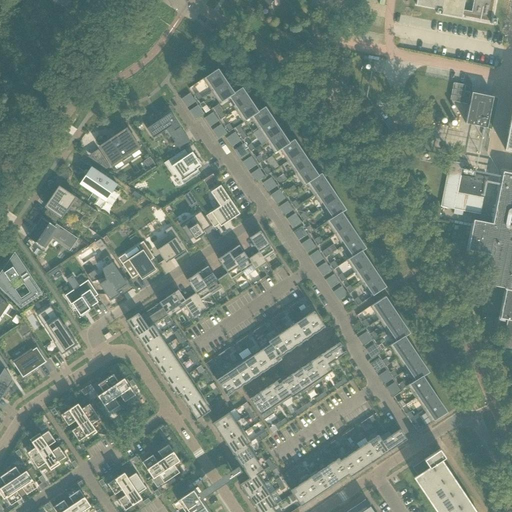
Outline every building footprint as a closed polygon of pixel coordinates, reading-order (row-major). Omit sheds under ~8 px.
[(255,0),(267,8),(273,0),(255,0)] [(511,0),(416,0),(416,5),(438,9),(437,14),(496,25),(497,20),(493,19),(496,0),(511,0)] [(303,5),(296,1),(294,3),(300,9),(303,5)] [(307,50),(311,44),(307,40),(302,46),(307,50)] [(374,69),(375,57),(364,56),(363,68),(374,69)] [(218,69),(202,79),(211,91),(226,81),(218,69)] [(226,81),(211,91),(219,104),(227,98),(234,93),(226,81)] [(453,83),(449,101),(452,101),(468,105),(470,92),(464,91),(465,85),(453,83)] [(234,93),(227,98),(235,110),(250,99),(242,87),(234,93)] [(189,92),(180,98),(194,119),(203,113),(189,92)] [(464,124),(485,127),(491,96),(470,92),(468,105),(464,124)] [(511,96),(510,96),(501,140),(507,142),(506,150),(511,150),(511,96)] [(250,99),(235,110),(243,122),(250,118),(250,117),(258,111),(250,99)] [(258,111),(250,117),(250,118),(258,129),(273,119),(265,107),(258,111)] [(203,114),(215,138),(226,132),(213,108),(203,114)] [(147,129),(146,129),(153,139),(167,129),(170,135),(175,131),(178,136),(179,136),(184,133),(170,113),(162,119),(147,129)] [(273,119),(258,129),(266,141),(281,131),(273,119)] [(252,183),(263,177),(237,129),(226,134),(252,183)] [(106,145),(101,148),(112,165),(121,160),(123,163),(132,157),(130,154),(138,148),(126,130),(121,134),(119,130),(114,133),(115,134),(108,139),(107,137),(103,140),(106,145)] [(281,131),(266,141),(274,153),(279,150),(279,149),(289,142),(281,131)] [(289,142),(279,149),(279,150),(287,161),(302,151),(294,139),(289,142)] [(176,141),(172,144),(177,151),(179,150),(180,151),(181,150),(181,149),(176,141)] [(302,151),(287,161),(295,173),(310,163),(302,151)] [(192,152),(171,166),(184,184),(200,173),(197,169),(201,167),(196,160),(197,159),(192,152)] [(104,159),(97,163),(106,170),(110,167),(104,159)] [(449,161),(440,207),(480,215),(480,214),(483,198),(484,198),(487,181),(474,179),(452,174),(455,162),(449,161)] [(310,163),(295,173),(303,186),(306,184),(306,183),(318,175),(310,163)] [(85,175),(79,184),(106,202),(117,185),(91,167),(86,174),(85,175)] [(511,173),(503,172),(493,224),(473,220),(468,250),(490,255),(484,284),(506,288),(500,318),(507,320),(504,336),(511,337),(511,173)] [(318,175),(306,183),(306,184),(314,196),(329,185),(321,173),(318,175)] [(220,206),(206,216),(214,228),(219,225),(226,220),(228,218),(229,219),(230,219),(231,219),(232,219),(240,214),(220,185),(210,192),(220,206)] [(329,185),(314,196),(322,208),(338,198),(329,185)] [(48,202),(44,208),(47,209),(61,219),(70,207),(83,216),(79,222),(88,228),(98,213),(59,186),(48,202)] [(243,201),(252,194),(248,190),(240,197),(243,201)] [(338,198),(322,208),(330,219),(330,220),(342,212),(346,210),(338,198)] [(200,211),(179,226),(193,245),(202,239),(200,237),(205,234),(203,231),(210,226),(200,211)] [(330,219),(326,222),(334,235),(350,224),(342,212),(330,220),(330,219)] [(35,227),(28,238),(45,250),(46,249),(45,249),(46,248),(48,244),(49,244),(50,241),(53,237),(59,240),(59,241),(62,243),(71,249),(78,239),(56,224),(56,225),(55,227),(41,218),(36,225),(35,227)] [(350,224),(334,235),(342,247),(358,236),(350,224)] [(154,245),(153,246),(164,261),(166,264),(173,258),(184,251),(179,244),(181,242),(171,227),(165,231),(169,237),(155,246),(154,245)] [(260,231),(249,238),(258,252),(253,256),(261,267),(267,263),(264,259),(275,253),(260,231)] [(106,236),(102,238),(106,244),(110,241),(106,236)] [(358,236),(342,247),(350,258),(350,259),(362,251),(366,248),(358,236)] [(141,251),(122,264),(132,279),(138,275),(141,280),(147,276),(156,270),(150,261),(154,258),(143,242),(137,246),(141,251)] [(239,245),(229,252),(242,272),(251,265),(254,269),(255,271),(261,267),(253,256),(248,259),(239,245)] [(350,258),(346,260),(355,273),(370,263),(362,251),(350,259),(350,258)] [(229,252),(218,259),(227,273),(222,277),(229,288),(233,285),(235,284),(233,280),(243,274),(242,272),(229,252)] [(12,267),(4,273),(9,282),(18,276),(29,293),(21,298),(15,290),(8,294),(14,303),(16,302),(20,309),(42,294),(18,257),(9,263),(12,267)] [(106,280),(99,284),(103,290),(109,300),(110,301),(120,295),(117,291),(122,287),(119,283),(124,279),(113,264),(112,262),(102,269),(106,280)] [(272,271),(267,263),(261,267),(266,275),(272,271)] [(370,263),(355,273),(363,285),(378,275),(370,263)] [(254,269),(251,265),(242,272),(243,274),(244,275),(254,269)] [(207,266),(197,273),(212,295),(221,288),(224,292),(229,288),(222,277),(217,280),(207,266)] [(197,273),(188,280),(196,293),(190,296),(198,308),(203,304),(202,301),(212,295),(197,273)] [(378,275),(363,285),(371,297),(386,287),(378,275)] [(73,290),(65,296),(71,305),(72,304),(80,316),(90,309),(89,308),(98,302),(95,297),(98,295),(88,280),(79,286),(72,276),(66,280),(73,290)] [(233,285),(229,288),(233,293),(234,295),(238,292),(233,285)] [(233,293),(229,288),(224,292),(227,297),(233,293)] [(179,290),(159,303),(163,308),(168,316),(169,318),(185,307),(193,319),(196,316),(201,313),(198,308),(190,296),(186,300),(179,290)] [(370,307),(378,319),(393,308),(392,307),(392,308),(386,299),(386,298),(385,296),(370,307)] [(0,317),(8,305),(0,297),(0,317)] [(51,320),(44,324),(56,342),(54,343),(58,350),(61,355),(70,349),(71,349),(76,345),(63,325),(58,318),(50,307),(45,310),(51,320)] [(138,313),(126,321),(137,336),(153,325),(153,326),(163,318),(167,316),(168,316),(163,308),(143,321),(140,316),(138,313)] [(378,319),(386,331),(401,320),(400,319),(400,320),(394,311),(394,310),(393,308),(378,319)] [(312,309),(303,316),(304,318),(315,334),(317,332),(323,328),(325,327),(312,309)] [(201,313),(196,316),(199,321),(204,318),(201,313)] [(304,318),(296,323),(306,339),(308,338),(314,334),(315,334),(304,318)] [(386,331),(394,343),(404,336),(405,336),(410,333),(408,331),(408,332),(402,323),(402,322),(401,320),(386,331)] [(24,323),(21,326),(26,334),(30,332),(24,323)] [(296,323),(287,329),(298,345),(299,344),(305,340),(306,339),(296,323)] [(153,325),(137,336),(143,346),(159,335),(153,326),(153,325)] [(286,327),(276,333),(288,351),(290,350),(296,346),(298,345),(287,329),(286,327)] [(357,336),(370,358),(379,353),(367,331),(357,336)] [(276,333),(267,340),(269,342),(279,358),(280,357),(281,356),(287,352),(288,351),(276,333)] [(159,335),(143,346),(150,356),(166,345),(159,335)] [(394,343),(389,346),(397,358),(412,348),(412,347),(411,347),(405,338),(406,338),(405,336),(404,336),(394,343)] [(511,339),(504,338),(502,347),(511,349),(511,339)] [(269,342),(260,348),(261,350),(272,366),(281,360),(280,357),(279,358),(269,342)] [(340,344),(339,343),(338,343),(338,344),(333,347),(322,354),(322,355),(328,364),(346,352),(342,347),(340,344)] [(166,345),(150,356),(157,366),(175,354),(168,344),(166,345)] [(36,348),(13,363),(18,371),(24,380),(32,374),(31,372),(46,362),(36,348)] [(247,348),(238,354),(242,360),(254,378),(256,377),(255,376),(257,374),(257,375),(261,372),(262,373),(264,372),(253,356),(251,354),(247,348)] [(397,358),(405,370),(420,360),(420,359),(419,359),(413,350),(414,350),(412,348),(397,358)] [(261,350),(253,356),(264,372),(272,366),(261,350)] [(175,354),(157,366),(164,376),(181,364),(175,354)] [(322,354),(317,357),(316,356),(312,359),(313,360),(312,361),(322,377),(332,370),(328,364),(322,355),(322,354)] [(0,400),(2,398),(13,381),(5,370),(5,369),(7,368),(8,368),(0,355),(0,400)] [(242,360),(233,366),(245,384),(247,383),(253,379),(254,378),(242,360)] [(420,360),(405,370),(413,382),(422,375),(423,376),(429,372),(428,370),(427,371),(421,362),(422,362),(420,360)] [(312,361),(307,364),(306,363),(302,366),(303,367),(301,368),(312,384),(313,386),(324,379),(322,377),(312,361)] [(181,364),(164,376),(170,386),(188,374),(181,364)] [(233,366),(224,372),(225,374),(236,390),(238,389),(244,385),(245,384),(233,366)] [(301,368),(297,371),(296,369),(292,372),(293,374),(291,375),(302,391),(303,393),(313,386),(312,384),(301,368)] [(113,374),(98,385),(103,393),(105,391),(108,389),(109,390),(115,399),(119,396),(120,395),(114,387),(113,386),(118,382),(114,376),(113,374)] [(188,374),(170,386),(177,397),(180,395),(195,384),(188,374)] [(225,374),(216,380),(227,396),(229,395),(235,391),(236,390),(225,374)] [(118,382),(113,386),(114,387),(120,395),(121,397),(122,399),(124,402),(126,401),(130,398),(134,396),(135,395),(140,392),(136,385),(132,380),(129,375),(124,379),(120,381),(118,382)] [(282,381),(281,382),(290,396),(291,397),(292,398),(302,391),(291,375),(287,377),(286,376),(282,379),(283,380),(282,381)] [(419,396),(431,388),(430,386),(429,387),(423,378),(424,377),(423,376),(422,375),(413,382),(407,386),(408,387),(416,398),(419,396)] [(281,382),(282,381),(280,379),(276,382),(271,385),(269,386),(270,386),(280,402),(281,404),(291,397),(290,396),(281,382)] [(195,384),(180,395),(188,407),(204,397),(195,384)] [(259,393),(271,411),(281,404),(280,402),(270,386),(269,386),(266,388),(266,389),(261,392),(261,391),(259,393)] [(439,400),(438,398),(437,399),(431,390),(432,389),(431,388),(419,396),(416,398),(424,410),(427,408),(439,400)] [(103,393),(98,396),(106,409),(108,412),(109,413),(110,412),(111,411),(113,410),(119,406),(115,399),(109,390),(108,389),(105,391),(103,393)] [(251,398),(249,399),(260,415),(263,420),(273,414),(271,411),(259,393),(256,395),(251,398)] [(204,397),(188,407),(197,420),(212,409),(204,397)] [(432,422),(447,412),(446,410),(445,411),(439,402),(440,401),(439,400),(427,408),(424,410),(432,422)] [(62,414),(61,415),(62,416),(64,420),(68,426),(70,425),(75,421),(85,414),(81,409),(79,406),(78,404),(65,412),(62,414)] [(85,414),(75,421),(76,422),(79,426),(80,425),(88,420),(92,425),(93,424),(100,419),(90,405),(89,404),(83,408),(81,409),(85,414)] [(229,413),(213,424),(215,428),(216,428),(219,432),(219,433),(219,434),(235,423),(237,422),(241,419),(234,409),(229,413)] [(145,418),(142,413),(136,418),(139,423),(145,418)] [(79,426),(72,431),(76,437),(78,440),(79,441),(80,440),(82,439),(86,436),(86,437),(87,439),(97,432),(96,431),(92,425),(88,420),(80,425),(79,426)] [(235,423),(219,434),(222,438),(223,438),(226,442),(225,442),(226,444),(242,433),(244,432),(237,422),(235,423)] [(382,441),(388,451),(406,439),(400,429),(382,441)] [(454,435),(466,465),(480,459),(469,429),(454,435)] [(39,433),(30,440),(35,448),(36,449),(38,453),(39,452),(48,446),(55,442),(51,436),(49,432),(48,431),(47,432),(44,434),(41,436),(39,433)] [(242,433),(226,444),(229,448),(230,448),(233,452),(232,452),(233,454),(234,454),(247,446),(249,444),(251,442),(244,432),(242,433)] [(379,458),(388,451),(382,441),(378,435),(369,442),(379,458)] [(370,464),(379,458),(369,442),(359,448),(370,464)] [(243,466),(255,458),(257,457),(249,444),(247,446),(234,454),(236,456),(235,457),(237,460),(238,460),(241,464),(240,465),(242,467),(243,466)] [(164,448),(158,452),(162,459),(169,468),(174,465),(179,461),(171,448),(169,446),(168,445),(167,445),(164,448)] [(35,448),(27,453),(37,468),(38,468),(45,463),(42,458),(43,457),(51,451),(50,450),(48,446),(39,452),(38,453),(36,449),(35,448)] [(360,470),(370,464),(359,448),(358,446),(348,452),(360,470)] [(43,457),(42,458),(45,463),(46,464),(51,471),(60,464),(59,463),(58,462),(62,460),(64,458),(66,457),(65,456),(62,453),(59,448),(58,447),(53,451),(51,451),(43,457)] [(422,473),(414,478),(414,479),(436,511),(475,511),(441,461),(444,459),(445,458),(439,449),(424,460),(417,465),(422,473)] [(348,475),(350,477),(360,470),(348,452),(339,459),(349,474),(348,475)] [(143,461),(142,462),(143,463),(145,467),(153,479),(164,472),(157,462),(153,456),(152,455),(146,460),(143,461)] [(243,469),(246,473),(246,472),(249,477),(249,479),(258,473),(258,474),(263,470),(255,458),(243,466),(244,469),(243,469)] [(338,458),(329,465),(339,481),(343,478),(347,475),(347,476),(348,475),(349,474),(339,459),(338,458)] [(153,479),(152,479),(157,487),(164,483),(179,473),(174,465),(169,468),(162,459),(157,462),(164,472),(153,479)] [(329,465),(319,471),(330,487),(334,485),(333,484),(337,481),(338,482),(339,481),(329,465)] [(15,467),(0,477),(5,485),(6,484),(10,482),(11,483),(17,491),(20,489),(22,488),(16,479),(15,478),(20,475),(16,468),(15,467)] [(205,489),(196,495),(200,500),(208,494),(209,494),(233,477),(234,477),(242,472),(238,467),(231,472),(230,472),(206,489),(205,489)] [(20,475),(15,478),(16,479),(22,488),(23,489),(26,495),(27,494),(32,491),(36,488),(37,488),(36,486),(34,484),(27,472),(26,471),(21,474),(20,475)] [(321,493),(324,491),(324,490),(328,488),(330,487),(319,471),(310,477),(321,493)] [(109,483),(107,484),(108,485),(110,489),(114,495),(116,494),(122,490),(131,483),(128,478),(125,474),(124,473),(111,481),(109,483)] [(131,483),(122,490),(122,491),(125,495),(126,494),(134,489),(138,494),(139,493),(146,488),(136,474),(136,473),(129,477),(128,478),(131,483)] [(247,496),(263,485),(265,484),(258,474),(258,473),(249,479),(240,485),(241,486),(247,496)] [(298,482),(300,484),(310,500),(315,497),(314,497),(318,494),(319,495),(321,493),(310,477),(309,475),(298,482)] [(5,485),(0,488),(0,494),(4,500),(6,498),(8,501),(10,504),(11,505),(12,504),(15,502),(21,498),(17,491),(11,483),(10,482),(6,484),(5,485)] [(309,501),(310,500),(300,484),(290,491),(301,507),(305,504),(305,503),(309,500),(309,501)] [(263,485),(247,496),(254,506),(270,495),(263,485)] [(125,495),(118,500),(122,506),(124,509),(125,510),(126,509),(129,508),(142,499),(138,494),(134,489),(126,494),(125,495)] [(75,493),(69,497),(73,504),(74,505),(78,511),(82,511),(85,510),(90,507),(82,494),(80,491),(79,490),(78,491),(75,493)] [(193,490),(177,501),(184,511),(188,511),(202,503),(200,501),(196,495),(193,490)] [(254,506),(258,511),(266,511),(272,508),(277,505),(270,495),(254,506)] [(373,511),(365,499),(352,508),(354,511),(373,511)] [(54,507),(53,507),(54,509),(55,511),(71,511),(68,508),(64,502),(63,500),(57,504),(54,507)] [(207,511),(202,503),(188,511),(207,511)]
